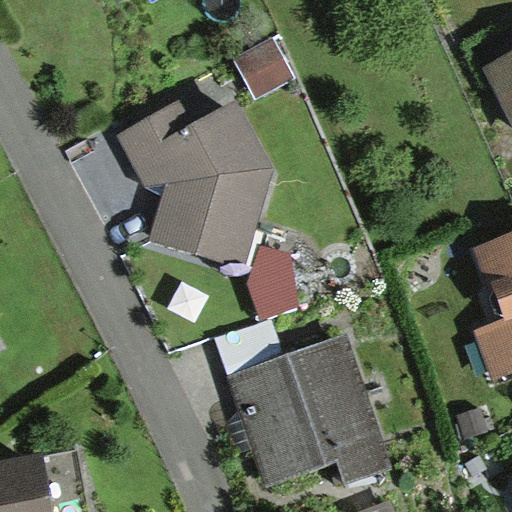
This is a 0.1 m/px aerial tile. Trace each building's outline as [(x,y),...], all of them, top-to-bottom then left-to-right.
[(275,40),(236,60),(256,98),(295,77),(275,40)] [(511,48),(483,63),(511,119),(511,48)] [(185,100),(117,136),(146,189),(167,184),(165,193),(150,242),(245,271),(276,170),(236,101),(197,123),(185,100)] [(511,234),(474,248),(500,321),(476,329),(492,375),(511,367),(511,234)] [(292,254),(262,247),(248,284),(261,319),(299,304),(292,254)] [(217,338),(231,374),(285,355),(270,320),(217,338)] [(285,355),(231,374),(271,481),(336,456),(346,482),(391,466),(342,333),(285,355)] [(87,511),(77,449),(0,462),(0,511),(87,511)] [(395,511),(393,503),(365,511),(395,511)]
